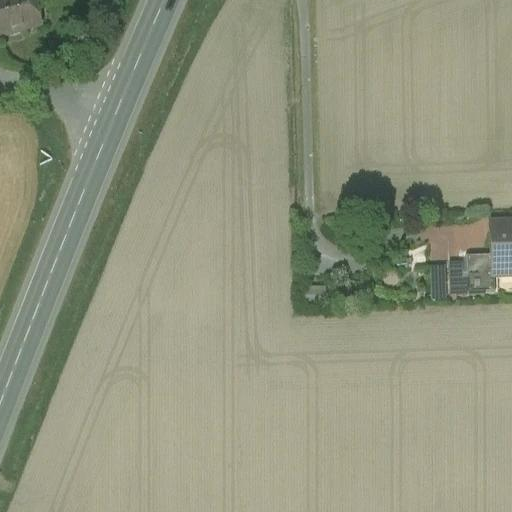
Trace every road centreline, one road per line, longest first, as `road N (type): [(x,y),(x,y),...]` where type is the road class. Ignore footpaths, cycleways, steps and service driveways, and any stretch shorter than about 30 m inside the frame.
road 1 (secondary): [(114,115),(0,409)]
road 2 (secondary): [(165,0),(114,115)]
road 3 (unclassified): [(0,84),(16,81),(114,115)]
